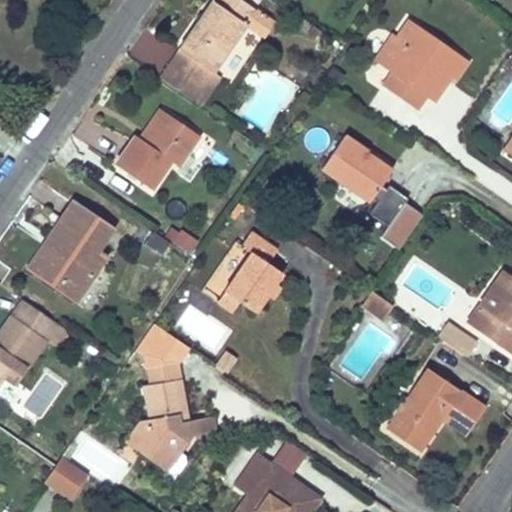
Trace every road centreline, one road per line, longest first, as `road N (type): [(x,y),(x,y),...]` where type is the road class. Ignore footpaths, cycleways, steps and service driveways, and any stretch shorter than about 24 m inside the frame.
road 1 (residential): [(0,205),(144,0)]
road 2 (unknown): [(452,511),(336,403)]
